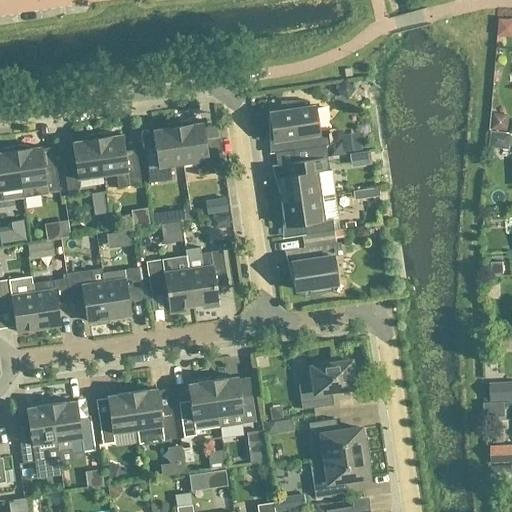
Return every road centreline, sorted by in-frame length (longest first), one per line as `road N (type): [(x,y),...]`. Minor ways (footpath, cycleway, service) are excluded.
road 1 (residential): [(408,511),(374,312),(265,328)]
road 2 (residential): [(19,366),(265,328)]
road 3 (residential): [(265,328),(224,84)]
road 4 (residential): [(0,117),(224,84)]
